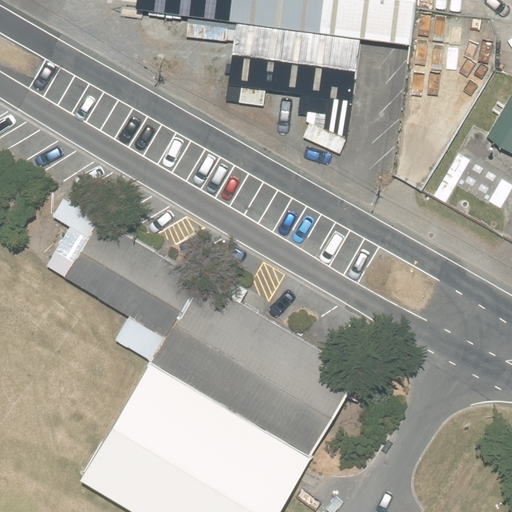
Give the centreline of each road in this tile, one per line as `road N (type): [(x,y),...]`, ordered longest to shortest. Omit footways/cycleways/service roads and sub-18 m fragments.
road 1 (unclassified): [(0,23),(489,302)]
road 2 (unclassified): [(460,349),(0,83)]
road 3 (unclassified): [(460,349),(366,511)]
